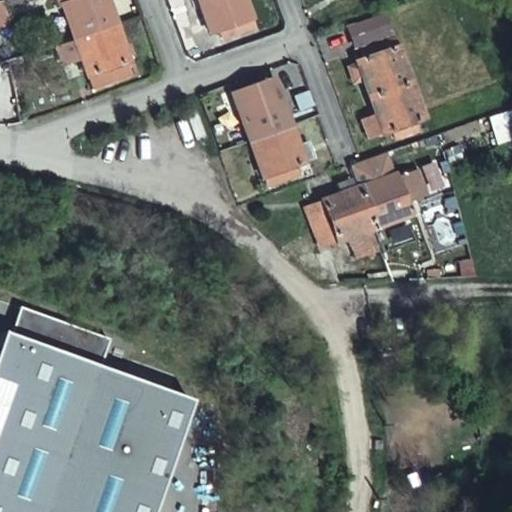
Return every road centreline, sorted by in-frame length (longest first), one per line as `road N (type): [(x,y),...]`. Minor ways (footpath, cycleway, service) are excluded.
road 1 (residential): [(29,145),(152,193),(271,264),(321,308)]
road 2 (residential): [(29,145),(317,47)]
road 3 (track): [(321,308),(349,362),(357,464),(349,511)]
